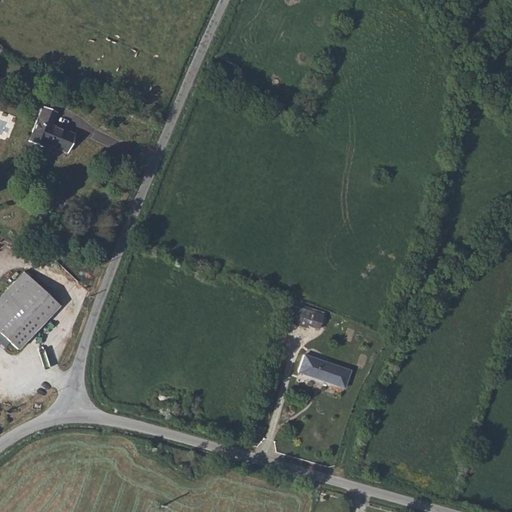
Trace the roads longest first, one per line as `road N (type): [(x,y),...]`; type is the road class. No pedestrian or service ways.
road 1 (unclassified): [(75,414),(80,370),(229,0)]
road 2 (unclassified): [(75,414),(445,511)]
